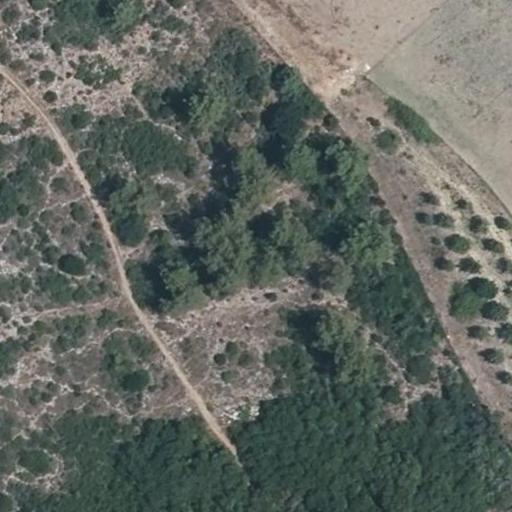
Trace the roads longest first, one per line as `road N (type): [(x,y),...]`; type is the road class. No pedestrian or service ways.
road 1 (track): [(0,67),(57,132),(107,225),(139,309),(237,455),(250,479),(246,511)]
road 2 (track): [(129,291),(16,324),(0,336)]
